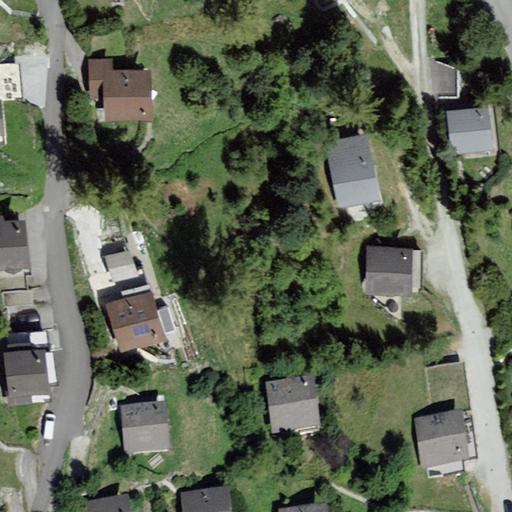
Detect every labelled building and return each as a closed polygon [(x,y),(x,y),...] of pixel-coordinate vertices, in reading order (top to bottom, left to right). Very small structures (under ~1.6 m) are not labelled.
[(119,55),(92,55),(92,97),(109,97),(109,118),(159,117),(158,67),(119,67),(119,55)] [(494,110),(451,115),(456,156),(499,151),(494,110)] [(373,134),(329,144),(343,210),(388,200),(373,134)] [(30,217),(0,220),(0,267),(35,264),(30,217)] [(416,248),(370,248),(369,294),(416,295),(416,248)] [(137,251),(109,258),(115,282),(143,275),(137,251)] [(157,291),(109,305),(123,351),(171,336),(157,291)] [(51,346),(7,351),(13,398),(57,393),(51,346)] [(322,382),(270,387),(275,437),(327,432),(322,382)] [(174,407),(124,409),(126,456),(176,454),(174,407)] [(469,415),(417,421),(423,472),(475,465),(469,415)] [(235,511),(234,493),(184,498),(185,511),(235,511)] [(135,511),(134,501),(89,507),(89,511),(135,511)]
